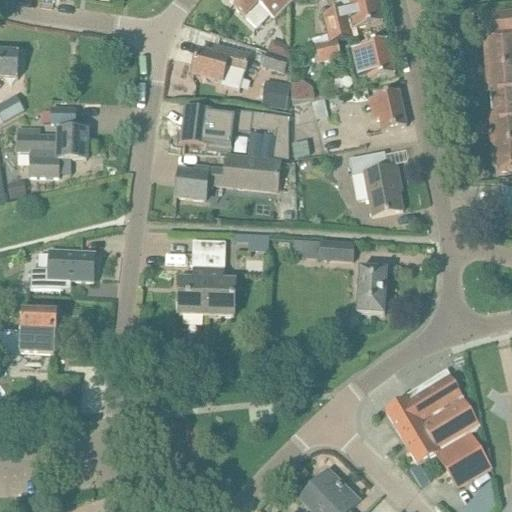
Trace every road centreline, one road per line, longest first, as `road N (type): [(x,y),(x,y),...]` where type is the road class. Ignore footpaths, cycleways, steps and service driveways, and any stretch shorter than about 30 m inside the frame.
road 1 (residential): [(115,458),(157,32)]
road 2 (residential): [(454,242),(398,0)]
road 3 (residential): [(157,32),(0,6)]
road 4 (residential): [(329,419),(394,365),(454,334)]
road 5 (residential): [(235,511),(329,419)]
road 6 (residential): [(418,511),(329,419)]
